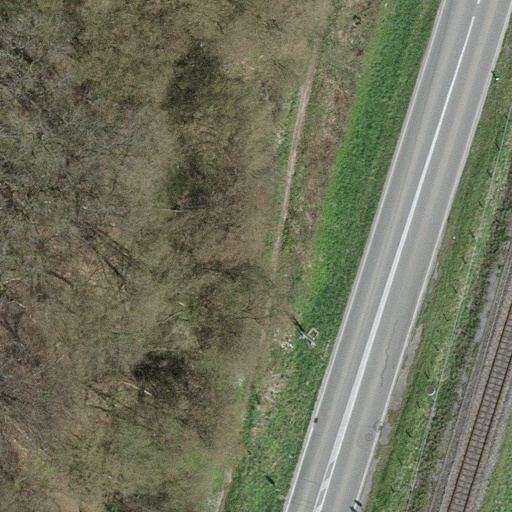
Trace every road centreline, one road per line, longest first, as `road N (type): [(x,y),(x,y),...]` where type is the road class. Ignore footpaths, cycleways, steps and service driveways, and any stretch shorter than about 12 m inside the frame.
road 1 (primary): [(318,511),(479,0)]
road 2 (track): [(211,511),(239,299),(322,0)]
